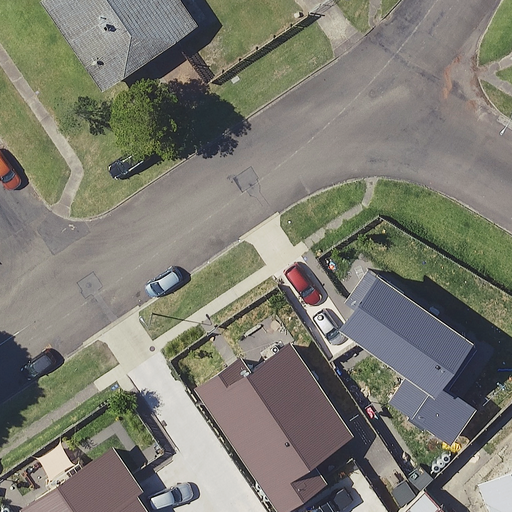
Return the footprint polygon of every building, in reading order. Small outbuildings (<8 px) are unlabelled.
[(46,0),(96,76),(195,11),(187,0),(46,0)] [(421,304),(344,280),(324,342),(267,394),(321,454),(398,385),(421,304)] [(414,425),(390,401),(369,422),(393,446),(414,425)] [(315,461),(273,417),(230,459),(272,502),(315,461)] [(196,511),(152,445),(118,468),(124,477),(71,511),(196,511)] [(511,511),(511,453),(471,470),(487,511),(511,511)] [(445,511),(416,479),(379,511),(445,511)]
